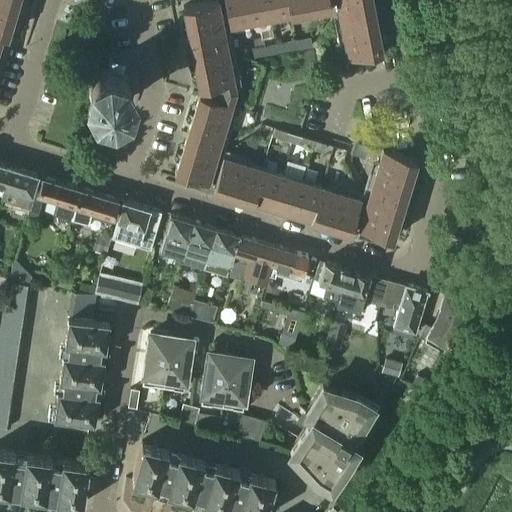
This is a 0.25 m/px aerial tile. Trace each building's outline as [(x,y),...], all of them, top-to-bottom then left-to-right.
[(8,34),(18,0),(0,0),(0,42),(3,33),(8,34)] [(218,0),(207,0),(184,5),(198,83),(199,91),(174,171),(194,177),(193,182),(207,186),(220,146),(237,91),(218,0)] [(330,0),(225,0),(230,26),(331,6),(330,0)] [(383,50),(372,0),(337,0),(348,57),(383,50)] [(312,45),(311,39),(310,37),(295,40),(297,48),(312,45)] [(268,45),(270,53),(297,48),(295,40),(268,45)] [(264,46),(252,48),(253,56),(265,53),(264,46)] [(125,72),(123,70),(125,62),(110,58),(107,66),(105,66),(103,67),(101,68),(99,69),(97,70),(95,72),(93,73),(92,75),(91,77),(90,79),(89,81),(89,83),(88,86),(88,88),(88,90),(89,93),(90,95),(91,97),(92,99),(87,114),(114,122),(118,107),(122,105),(123,104),(125,103),(126,101),(128,99),(129,97),(130,95),(131,92),(131,90),(131,87),(131,85),(131,82),(130,80),(129,78),(128,76),(126,74),(125,72)] [(284,138),(286,131),(275,127),(272,134),(284,138)] [(325,142),(301,135),(299,142),(323,149),(325,142)] [(392,237),(416,158),(383,148),(368,196),(357,232),(370,236),(372,231),(392,237)] [(223,155),(212,189),(259,203),(262,204),(281,210),(284,210),(351,231),(361,198),(301,179),(305,167),(285,161),(282,173),(223,155)] [(0,161),(0,194),(2,195),(5,184),(11,165),(0,161)] [(32,193),(38,173),(11,165),(5,184),(2,195),(1,199),(28,208),(33,193),(32,193)] [(42,175),(37,192),(58,199),(54,212),(57,213),(58,218),(64,220),(67,217),(71,218),(80,186),(42,175)] [(118,198),(80,186),(71,218),(89,223),(93,209),(113,215),(118,198)] [(32,199),(28,213),(37,216),(41,202),(32,199)] [(113,230),(108,244),(125,249),(130,235),(140,238),(149,207),(122,199),(113,230)] [(152,241),(162,210),(149,207),(140,238),(152,241)] [(160,250),(159,252),(181,259),(193,219),(170,213),(160,250)] [(203,265),(215,226),(193,219),(181,259),(203,265)] [(231,258),(239,233),(215,226),(203,265),(197,287),(209,290),(216,267),(210,265),(211,259),(216,261),(219,255),(230,259),(231,258)] [(271,262),(276,244),(254,238),(239,233),(231,258),(247,263),(238,291),(247,294),(251,282),(264,286),(271,262)] [(300,276),(307,254),(298,252),(298,251),(276,244),(271,262),(267,277),(282,282),(286,272),(296,275),(296,274),(300,276)] [(337,300),(347,266),(339,264),(324,259),(318,280),(326,283),(322,295),(337,300)] [(347,266),(337,300),(352,304),(354,295),(362,298),(363,294),(364,293),(367,294),(366,299),(380,303),(387,278),(355,269),(355,268),(347,266)] [(57,284),(70,288),(73,277),(61,273),(60,273),(56,272),(53,282),(58,284),(57,284)] [(108,275),(98,290),(139,300),(142,284),(108,275)] [(418,321),(427,290),(387,278),(380,303),(392,306),(394,301),(399,302),(393,324),(415,331),(418,321)] [(0,425),(10,427),(31,284),(7,280),(0,326),(0,425)] [(91,318),(95,294),(71,290),(68,314),(91,318)] [(448,340),(457,326),(461,317),(464,305),(465,301),(445,295),(440,313),(432,326),(426,322),(419,334),(424,337),(423,339),(443,351),(449,341),(448,340)] [(169,296),(166,307),(188,314),(192,303),(169,296)] [(300,316),(286,311),(280,331),(294,336),(300,316)] [(105,349),(109,321),(67,315),(63,343),(68,344),(67,348),(100,353),(101,349),(105,349)] [(331,319),(323,344),(338,348),(345,324),(331,319)] [(163,387),(170,334),(150,331),(146,365),(144,365),(142,383),(163,387)] [(186,371),(191,337),(170,334),(163,387),(184,390),(187,371),(186,371)] [(100,357),(100,353),(67,348),(67,352),(62,352),(58,379),(62,380),(62,384),(95,389),(96,385),(100,386),(104,358),(100,357)] [(222,406),(229,353),(209,350),(204,384),(203,384),(200,403),(222,406)] [(245,390),(249,356),(229,353),(222,406),(243,409),(245,390)] [(350,448),(376,406),(355,393),(353,396),(342,389),(339,393),(322,383),(305,410),(312,414),(307,421),(306,422),(290,449),(307,460),(305,463),(316,470),(314,474),(334,486),(356,451),(350,448)] [(95,422),(99,394),(94,394),(95,389),(62,384),(61,389),(57,388),(53,416),(95,422)] [(139,389),(130,388),(128,406),(136,407),(139,389)] [(194,425),(199,407),(183,402),(178,420),(194,425)] [(259,442),(265,420),(265,419),(242,413),(236,435),(259,442)] [(164,481),(171,457),(167,456),(169,448),(142,440),(131,481),(158,488),(160,480),(164,481)] [(0,491),(14,493),(20,452),(0,448),(0,491)] [(200,491),(206,467),(202,466),(204,458),(177,450),(175,458),(171,457),(164,481),(169,482),(166,491),(193,498),(196,490),(200,491)] [(51,499),(57,457),(20,452),(14,493),(51,499)] [(88,462),(87,462),(57,457),(51,499),(83,504),(88,462)] [(235,501),(242,477),(237,476),(240,467),(213,460),(211,468),(206,467),(200,491),(204,492),(202,500),(229,508),(231,500),(235,501)] [(243,511),(265,511),(275,478),(275,477),(248,470),(246,478),(242,477),(235,501),(239,502),(237,510),(243,511)]
